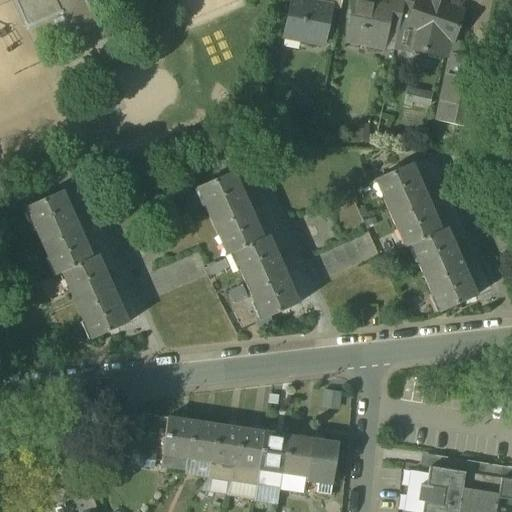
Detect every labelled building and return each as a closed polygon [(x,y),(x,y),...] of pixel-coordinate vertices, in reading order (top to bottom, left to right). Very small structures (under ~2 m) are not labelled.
[(13,0),(13,1),(26,29),(60,14),(65,26),(64,26),(77,56),(114,40),(100,10),(89,15),(82,0),(13,0)] [(331,8),(291,0),(284,38),(324,45),(331,8)] [(389,0),(388,8),(353,1),(346,35),(367,40),(366,46),(384,49),(388,29),(397,31),(403,1),(397,0),(389,0)] [(462,13),(423,0),(417,0),(408,26),(418,30),(448,40),(452,42),(462,13)] [(448,40),(418,30),(413,51),(444,57),(448,40)] [(466,61),(449,57),(442,90),(478,97),(485,62),(466,58),(466,61)] [(478,97),(442,90),(436,121),(471,129),(478,97)] [(421,194),(409,166),(378,179),(386,198),(383,199),(396,230),(400,229),(407,247),(413,245),(420,262),(418,263),(432,295),(434,293),(442,311),(473,298),(460,267),(462,267),(458,256),(455,257),(443,229),(437,231),(426,204),(427,203),(423,193),(421,194)] [(243,203),(231,175),(200,188),(208,207),(205,208),(218,239),(222,238),(229,256),(235,254),(243,271),(240,272),(254,304),(257,302),(264,320),(295,307),(282,276),(284,275),(280,265),(278,266),(265,238),(259,240),(248,213),(250,212),(246,202),(243,203)] [(72,222),(60,194),(29,207),(37,226),(34,227),(47,258),(50,257),(58,276),(64,273),(71,290),(68,291),(82,323),(85,322),(93,340),(125,326),(113,297),(114,296),(110,285),(107,286),(95,258),(89,260),(77,232),(79,231),(74,221),(72,222)] [(328,389),(325,407),(342,410),(346,392),(328,389)] [(192,423),(167,419),(162,456),(186,460),(192,423)] [(216,426),(192,423),(186,460),(210,464),(216,426)] [(239,430),(216,426),(210,464),(234,467),(239,430)] [(263,434),(239,430),(234,467),(257,471),(263,434)] [(287,437),(263,434),(257,471),(281,474),(287,437)] [(312,440),(287,437),(281,474),(306,478),(312,440)] [(337,444),(312,440),(306,478),(305,482),(331,486),(337,444)] [(511,469),(423,455),(420,467),(429,468),(464,474),(500,479),(511,481),(511,469)] [(234,467),(210,464),(208,480),(231,483),(234,467)] [(257,471),(234,467),(231,483),(255,487),(257,471)] [(458,511),(464,474),(429,468),(421,511),(458,511)] [(494,511),(500,479),(464,474),(458,511),(494,511)] [(511,511),(511,481),(500,479),(494,511),(511,511)]
